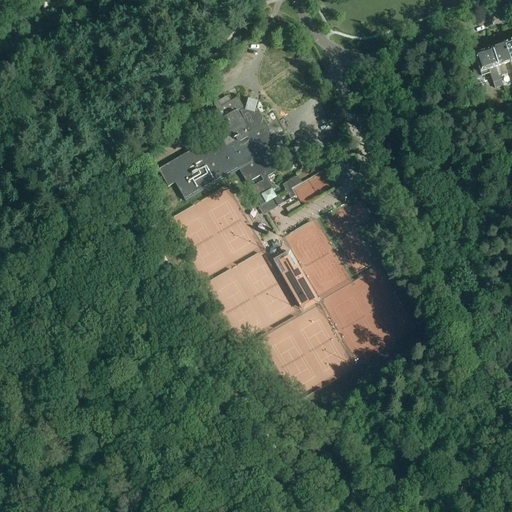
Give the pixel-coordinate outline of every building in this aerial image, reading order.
[(511,41),(503,45),(503,46),(504,46),(511,69),(511,41)] [(491,50),(491,51),(500,79),(502,78),(501,77),(508,75),(507,71),(511,69),(504,46),(503,46),(494,49),(491,50)] [(500,79),(491,51),(484,54),(483,53),(482,54),(481,52),(474,54),(475,56),(473,57),(474,58),(469,60),(476,80),(481,78),(480,74),(488,71),(493,84),(495,90),(503,87),(500,79)] [(216,137),(158,171),(168,188),(175,184),(185,202),(239,171),(255,199),(258,199),(259,199),(263,206),(258,208),(263,216),(277,207),(273,200),(276,198),(272,191),(273,188),(267,178),(275,173),(276,170),(267,155),(275,150),(276,144),(274,140),(269,138),(268,137),(269,132),(266,127),(261,126),(260,124),(262,119),(259,115),(252,113),(253,110),(247,109),(246,111),(243,110),(244,109),(238,100),(235,99),(230,102),(227,97),(213,105),(218,112),(217,113),(217,114),(216,114),(216,115),(216,116),(217,116),(219,121),(212,125),(211,129),(216,137)] [(282,186),(290,200),(295,197),(291,190),(301,184),(297,177),(282,186)] [(275,264),(301,309),(312,303),(287,258),(275,264)]
